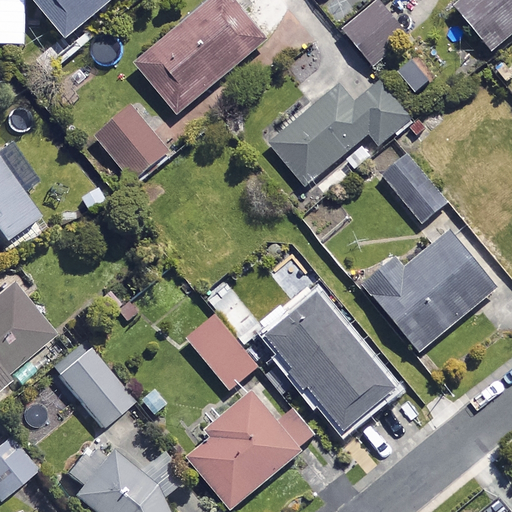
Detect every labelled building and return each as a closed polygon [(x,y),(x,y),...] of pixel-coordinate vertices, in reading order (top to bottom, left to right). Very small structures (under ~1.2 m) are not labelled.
[(21,0),(0,0),(0,47),(20,48),(21,0)] [(117,0),(29,0),(65,43),(117,0)] [(244,5),(240,0),(212,0),(132,67),(175,118),(265,44),(237,11),(244,5)] [(511,39),(511,0),(467,0),(452,13),(491,58),(511,39)] [(406,44),(377,9),(343,37),(372,72),(406,44)] [(429,89),(405,59),(380,80),(404,109),(429,89)] [(305,190),(315,182),(326,195),(375,154),(363,141),(370,135),(378,145),(406,122),(377,87),(353,107),(337,89),(269,147),(305,190)] [(166,157),(130,112),(94,141),(130,186),(166,157)] [(511,156),(501,143),(448,185),(511,266),(511,156)] [(43,231),(19,197),(35,186),(5,145),(0,148),(0,239),(11,254),(43,231)] [(447,207),(407,160),(383,181),(424,227),(447,207)] [(105,185),(78,197),(88,218),(115,206),(105,185)] [(494,292),(445,236),(404,273),(394,262),(363,290),(394,326),(383,335),(410,366),(494,292)] [(0,423),(0,383),(50,340),(5,288),(0,292),(0,429),(3,427),(0,423)] [(391,394),(313,300),(286,323),(279,315),(255,334),(341,436),(391,394)] [(255,370),(214,322),(188,345),(228,392),(255,370)] [(130,405),(85,352),(55,378),(100,430),(130,405)] [(156,385),(138,399),(155,420),(173,406),(156,385)] [(227,511),(308,446),(282,414),(273,422),(251,396),(222,420),(213,408),(194,424),(208,441),(185,460),(227,511)] [(0,499),(32,472),(4,440),(0,443),(0,499)] [(76,490),(69,500),(83,511),(159,511),(145,481),(102,451),(97,458),(80,447),(59,478),(76,490)]
